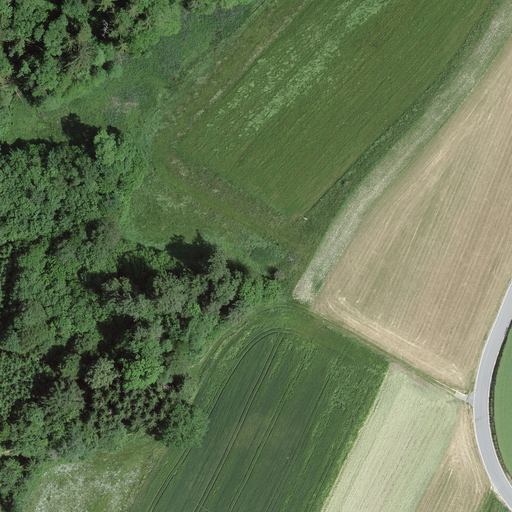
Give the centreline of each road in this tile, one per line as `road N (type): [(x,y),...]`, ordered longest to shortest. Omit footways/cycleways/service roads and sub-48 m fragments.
road 1 (track): [(481,403),(278,302),(250,308),(146,429),(0,450)]
road 2 (tertiary): [(511,301),(481,403),(487,446),(511,497)]
